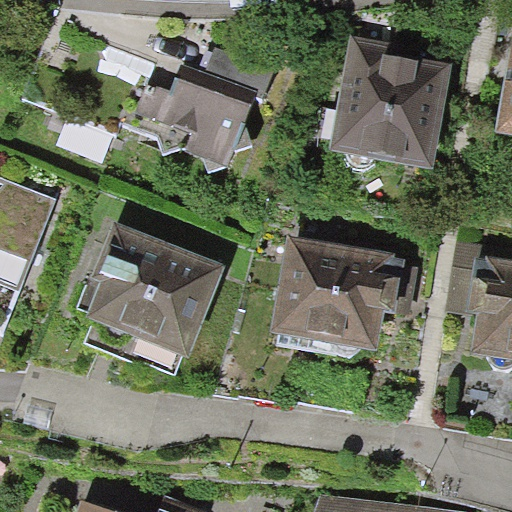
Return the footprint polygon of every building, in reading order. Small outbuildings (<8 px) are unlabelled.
[(17,102),(118,138),(143,67),(42,31),(17,102)] [(495,150),(511,152),(511,35),(510,35),(495,150)] [(137,137),(231,166),(260,74),(209,58),(201,85),(157,72),(137,137)] [(326,169),(427,188),(446,80),(346,62),(326,169)] [(0,321),(47,200),(0,181),(0,321)] [(87,320),(188,360),(225,268),(114,223),(90,282),(100,287),(87,320)] [(273,350),(378,357),(384,261),(280,253),(273,350)] [(470,354),(511,360),(511,261),(484,257),(470,354)] [(315,511),(478,511),(479,507),(322,492),(315,511)] [(113,511),(81,501),(77,511),(113,511)]
